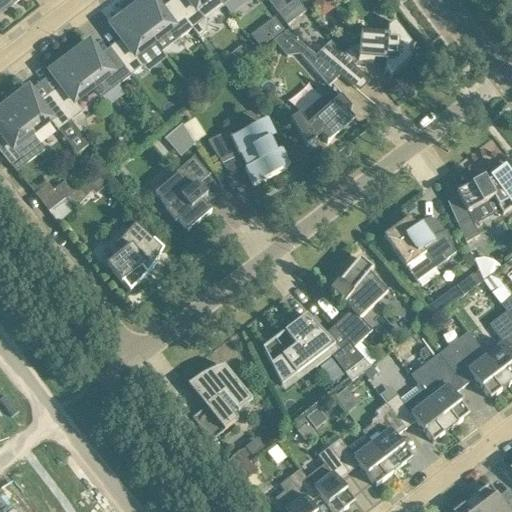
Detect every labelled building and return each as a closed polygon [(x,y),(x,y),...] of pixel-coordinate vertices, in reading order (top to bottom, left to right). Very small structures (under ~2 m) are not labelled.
[(0,0),(0,14),(5,12),(11,7),(5,0),(0,0)] [(143,2),(136,6),(129,10),(155,43),(172,30),(173,31),(174,30),(180,39),(193,30),(177,9),(165,18),(160,12),(151,0),(149,0),(144,4),(143,2)] [(188,0),(177,9),(193,30),(199,38),(206,32),(207,20),(223,7),(217,0),(188,0)] [(285,9),(277,0),(274,0),(268,5),(276,15),(278,14),(285,9)] [(296,0),(285,9),(278,14),(287,27),(307,12),(297,0),(296,0)] [(111,25),(116,31),(128,47),(116,56),(131,76),(144,67),(137,59),(138,58),(137,57),(155,43),(129,10),(123,15),(118,21),(119,23),(114,27),(112,24),(111,25)] [(333,41),(316,57),(340,77),(351,65),(355,61),(358,62),(358,63),(385,65),(384,75),(385,75),(391,80),(413,59),(414,59),(414,58),(413,58),(413,57),(412,56),(412,55),(412,54),(412,53),(412,52),(413,50),(415,49),(414,48),(395,24),(389,28),(388,28),(387,38),(361,36),(360,47),(354,46),(345,55),(338,48),(333,41)] [(82,48),(75,52),(68,56),(94,90),(111,76),(112,77),(113,77),(119,86),(131,76),(116,56),(104,65),(99,59),(87,43),(86,43),(88,46),(83,50),(82,48)] [(306,49),(300,56),(329,88),(340,77),(316,57),(306,49)] [(50,71),(54,77),(66,93),(55,102),(70,123),(82,114),(76,105),(77,104),(76,103),(94,90),(68,56),(62,62),(57,67),(58,69),(53,73),(51,70),(50,71)] [(227,61),(221,66),(228,75),(237,68),(233,62),(227,61)] [(21,95),(14,98),(7,103),(32,136),(50,123),(51,124),(52,123),(58,132),(70,123),(55,102),(43,111),(26,89),(25,90),(27,93),(22,97),(21,95)] [(351,112),(332,90),(300,118),(291,123),(296,132),(306,149),(315,143),(315,142),(320,137),(327,145),(353,122),(346,114),(349,112),(350,113),(351,112)] [(0,132),(5,139),(0,143),(0,153),(12,167),(21,160),(15,151),(15,150),(32,136),(7,103),(1,108),(0,109),(0,132)] [(166,138),(179,157),(207,137),(194,118),(166,138)] [(245,170),(253,187),(284,173),(275,155),(263,128),(264,127),(263,125),(239,137),(235,129),(208,142),(212,148),(222,165),(240,156),(247,170),(245,170)] [(177,173),(178,176),(155,196),(167,211),(165,213),(175,225),(177,223),(187,234),(211,213),(202,202),(207,198),(198,187),(210,176),(194,158),(177,173)] [(484,179),(456,195),(459,199),(469,219),(470,220),(478,216),(475,210),(494,200),(500,212),(503,216),(511,210),(511,208),(511,178),(507,173),(492,181),(487,184),(484,179)] [(49,212),(66,199),(76,191),(68,181),(54,192),(41,202),(49,212)] [(74,209),(87,196),(79,188),(76,191),(66,199),(74,209)] [(417,229),(410,219),(384,238),(406,269),(416,283),(455,255),(447,232),(431,238),(422,225),(417,229)] [(469,219),(457,226),(465,244),(479,237),(474,227),(470,220),(469,219)] [(117,248),(123,255),(107,267),(130,295),(136,289),(141,284),(145,280),(148,277),(151,272),(154,269),(157,265),(155,264),(152,260),(161,253),(162,254),(163,253),(149,239),(135,227),(116,247),(117,248)] [(353,314),(347,320),(345,318),(334,328),(338,332),(354,349),(372,332),(360,320),(374,307),(370,303),(383,291),(369,275),(372,271),(360,260),(346,276),(345,276),(344,277),(348,280),(342,287),(341,286),(340,285),(339,285),(337,286),(336,286),(335,287),(329,293),(351,312),(353,314)] [(463,299),(478,287),(471,277),(455,289),(463,299)] [(503,287),(492,295),(501,306),(511,298),(503,287)] [(511,297),(511,298),(501,306),(506,313),(511,320),(511,297)] [(504,345),(486,358),(504,381),(509,388),(509,387),(511,384),(511,354),(509,351),(511,349),(511,320),(506,313),(489,326),(504,345)] [(344,375),(364,360),(354,349),(338,332),(329,340),(323,334),(321,335),(306,317),(282,335),(294,350),(285,357),(273,342),(262,350),(282,387),(312,364),(315,369),(331,357),(344,375)] [(451,347),(439,356),(440,358),(464,389),(474,381),(490,401),(508,387),(508,388),(509,388),(504,381),(486,358),(472,340),(455,353),(452,349),(451,347)] [(421,352),(420,358),(426,365),(436,357),(428,346),(421,352)] [(432,371),(415,384),(418,387),(429,402),(447,426),(452,432),(452,431),(451,430),(469,417),(465,412),(454,397),(464,389),(440,358),(439,356),(427,365),(429,367),(432,371)] [(363,375),(371,369),(364,360),(344,375),(351,384),(363,375)] [(195,384),(191,388),(191,389),(207,410),(193,421),(212,444),(239,422),(232,414),(250,399),(224,368),(222,368),(218,369),(216,370),(211,372),(206,375),(202,378),(199,380),(195,384)] [(371,369),(363,375),(368,382),(377,375),(372,368),(371,369)] [(397,397),(386,405),(406,431),(416,423),(421,429),(433,445),(450,431),(451,432),(452,432),(447,426),(429,402),(418,387),(400,401),(397,397)] [(371,426),(362,433),(365,437),(372,446),(389,468),(395,475),(394,474),(412,460),(408,455),(400,444),(395,438),(406,431),(386,405),(375,414),(378,418),(372,422),(371,426)] [(365,437),(347,451),(359,467),(363,472),(376,488),(393,475),(394,476),(395,475),(389,468),(372,446),(365,437)] [(339,441),(329,449),(336,459),(347,451),(339,441)] [(329,449),(319,457),(325,466),(326,467),(336,459),(329,449)] [(228,463),(228,464),(235,473),(250,460),(252,459),(245,451),(239,453),(233,458),(228,463)] [(325,466),(306,480),(314,490),(319,496),(325,504),(331,511),(344,511),(355,504),(352,500),(343,488),(338,482),(326,467),(325,466)] [(285,494),(277,500),(286,511),(285,511),(284,511),(314,511),(313,511),(309,505),(319,496),(314,490),(306,480),(300,471),(288,480),(279,487),(285,494)] [(473,501),(473,502),(480,511),(511,511),(511,504),(507,508),(504,503),(492,487),(474,501),(473,500),(472,500),(473,501)] [(459,511),(480,511),(473,502),(459,511)]
